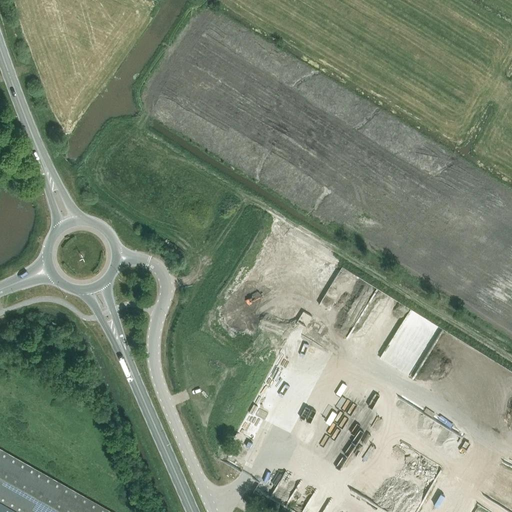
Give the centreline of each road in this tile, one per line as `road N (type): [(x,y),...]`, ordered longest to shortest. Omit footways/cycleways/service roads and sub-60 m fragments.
road 1 (tertiary): [(211,511),(156,378),(166,280),(145,260),(115,258)]
road 2 (primary): [(193,511),(131,372)]
